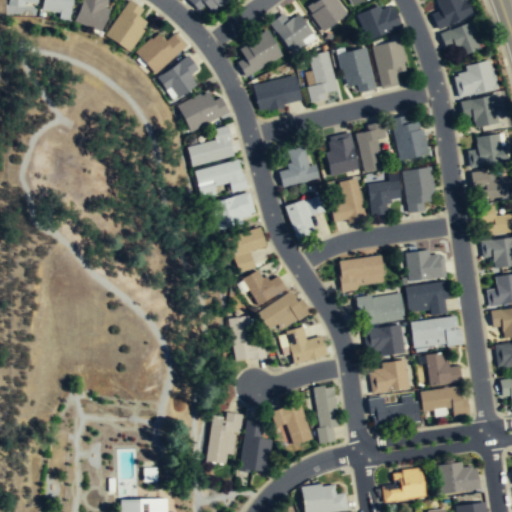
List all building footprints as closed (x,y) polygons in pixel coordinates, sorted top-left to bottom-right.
[(41,0),(40,9),(68,13),(69,0),(41,0)] [(80,0),(73,19),(99,30),(108,8),(103,6),(105,0),(80,0)] [(126,0),(104,35),(128,51),(142,30),(140,28),(145,21),(136,16),(141,8),(128,0),(126,0)] [(203,4),(210,11),(215,4),(218,7),(225,0),(187,0),(197,10),(203,4)] [(309,14),(321,31),(345,13),(335,0),(312,0),(305,5),(310,12),(309,14)] [(464,0),(471,14),(436,29),(429,13),(438,10),(434,0),(464,0)] [(365,40),(400,26),(392,6),(389,7),(388,5),(379,9),(377,4),(355,14),(365,40)] [(303,43),(301,40),(311,32),(297,13),(287,20),(281,12),(269,21),(290,53),(303,43)] [(455,46),(459,56),(479,47),(474,36),(479,33),(472,18),(437,33),(444,50),(455,46)] [(280,55),(266,29),(243,41),(244,44),(237,48),(242,57),(235,61),(243,76),(280,55)] [(185,44),(173,31),(163,40),(157,32),(150,38),(149,37),(133,51),(154,74),(185,44)] [(396,84),(393,72),(404,70),(402,61),(404,60),(399,39),(370,46),(380,88),(396,84)] [(345,86),(355,84),(357,92),(373,89),(364,46),(339,52),(345,86)] [(309,102),(324,98),(322,92),(335,87),(325,51),(307,55),(313,84),(305,86),(309,102)] [(155,77),(163,90),(168,87),(176,98),(195,84),(188,74),(196,68),(186,54),(155,77)] [(455,73),(456,75),(451,76),(456,97),(493,87),(486,59),(463,65),(464,70),(455,73)] [(293,74),(250,85),(256,110),(266,107),(266,110),(282,106),(282,103),(299,99),(293,74)] [(226,112),(218,96),(211,100),(206,91),(199,95),(198,93),(175,105),(189,131),(226,112)] [(495,93),(458,101),(461,117),(471,115),(473,127),(497,122),(494,110),(498,109),(495,93)] [(388,118),(397,160),(426,153),(421,128),(418,129),(416,121),(407,123),(405,114),(388,118)] [(362,172),(381,167),(375,138),(384,136),(380,121),(364,124),(366,130),(353,133),(362,172)] [(193,165),(234,154),(226,124),(212,128),(215,138),(187,146),(193,165)] [(347,131),(327,137),(328,141),(326,141),(328,150),(323,152),(328,176),(356,168),(347,131)] [(502,132),(474,137),(475,148),(465,150),(468,167),(506,161),(502,132)] [(307,165),(301,145),(279,152),(280,160),(287,159),(288,162),(285,163),(286,168),(276,171),(280,187),(317,177),(313,164),(307,165)] [(203,197),(218,193),(216,185),(230,181),(232,192),(248,187),(238,158),(196,170),(203,197)] [(406,213),(423,210),(421,202),(431,200),(430,192),(433,192),(429,166),(399,171),(406,213)] [(471,188),(484,186),(484,189),(477,190),(478,199),(507,195),(506,188),(508,187),(507,178),(493,180),(492,173),(485,174),(484,170),(468,172),(471,188)] [(328,206),(329,214),(332,222),(345,219),(346,223),(364,219),(354,177),(337,181),(341,203),(328,206)] [(398,197),(396,179),(365,183),(369,216),(385,213),(384,203),(389,203),(389,198),(398,197)] [(212,202),(218,225),(236,220),(235,217),(253,212),(247,192),(212,202)] [(303,200),(308,216),(323,210),(318,194),(303,200)] [(301,199),(313,232),(294,238),(282,206),(301,199)] [(486,235),(511,231),(511,212),(494,215),(492,205),(476,207),(479,223),(492,221),(492,224),(485,225),(486,235)] [(236,273),(253,267),(248,251),(264,246),(258,226),(225,237),(236,273)] [(511,265),(511,236),(478,241),(481,258),(492,256),(493,268),(511,265)] [(403,253),(407,281),(444,277),(442,255),(437,256),(437,253),(427,255),(427,249),(403,253)] [(377,255),(336,260),(340,291),(354,289),(354,285),(382,281),(377,255)] [(256,305),(284,289),(275,276),(267,280),(264,276),(261,278),(256,270),(240,278),(256,305)] [(511,302),(511,272),(493,276),(495,288),(485,290),(487,307),(511,302)] [(445,313),(443,299),(447,299),(444,281),(403,286),(407,312),(428,309),(429,315),(445,313)] [(300,298),(294,301),(287,291),(255,312),(265,329),(275,324),(278,330),(309,312),(300,298)] [(398,292),(369,297),(369,294),(353,297),(355,312),(361,312),(363,325),(403,319),(398,292)] [(511,307),(488,311),(491,327),(500,326),(502,338),(511,336),(511,307)] [(247,315),(251,343),(263,341),(265,355),(236,359),(228,318),(247,315)] [(411,341),(443,336),(445,346),(460,344),(458,328),(456,328),(454,315),(409,322),(411,341)] [(364,351),(377,349),(378,356),(403,352),(398,324),(361,330),(364,351)] [(319,336),(304,340),(300,326),(283,331),(291,363),(324,355),(319,336)] [(511,342),(493,346),(495,366),(500,365),(500,368),(509,366),(510,372),(511,371),(511,342)] [(441,352),(423,355),(427,385),(459,381),(457,365),(447,367),(446,361),(442,362),(441,352)] [(404,359),(380,363),(380,368),(371,370),(371,372),(367,373),(370,393),(408,388),(404,359)] [(511,378),(497,380),(499,397),(508,395),(510,404),(511,403),(511,378)] [(331,385),(322,387),(321,384),(311,386),(317,426),(314,427),(317,442),(333,440),(331,426),(338,425),(331,385)] [(450,407),(451,416),(467,414),(465,397),(459,398),(457,386),(418,392),(421,411),(450,407)] [(382,406),(381,397),(366,399),(368,415),(374,414),(376,427),(418,421),(415,401),(382,406)] [(298,402),(284,407),(283,406),(268,411),(273,426),(283,422),(290,445),(310,438),(298,402)] [(206,460),(223,463),(225,452),(231,454),(234,431),(237,432),(240,414),(225,411),(224,416),(213,414),(206,460)] [(244,419),(237,470),(248,471),(248,469),(261,471),(266,465),(270,439),(259,437),(261,421),(244,419)] [(478,488),(474,467),(470,467),(470,465),(461,466),(460,461),(436,464),(439,493),(478,488)] [(380,485),(382,502),(424,496),(419,466),(399,469),(399,471),(390,472),(391,483),(380,485)] [(141,468),(142,482),(155,481),(155,468),(141,468)] [(324,511),(346,509),(343,492),(334,493),(332,483),(319,485),(319,483),(299,486),(302,511),(324,511)] [(165,511),(165,497),(118,497),(118,511),(165,511)] [(484,511),(483,501),(453,505),(454,511),(484,511)]
